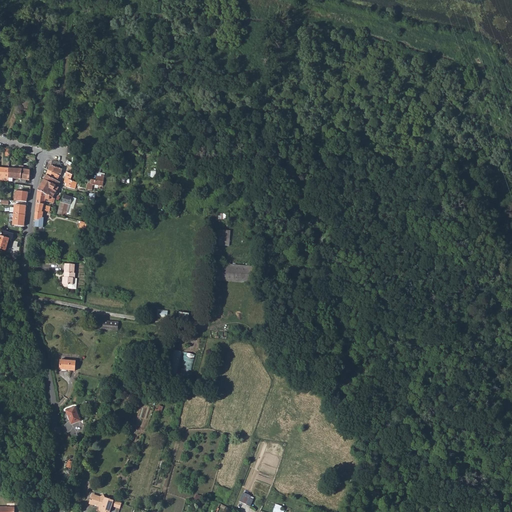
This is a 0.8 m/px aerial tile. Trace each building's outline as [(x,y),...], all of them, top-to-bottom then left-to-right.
[(53,160),(49,170),(58,175),(59,174),(62,175),(63,169),(61,162),(53,160)] [(24,166),(20,165),(20,169),(23,169),(21,179),(19,179),(19,181),(23,181),(23,182),(26,182),(27,180),(30,181),(31,170),(24,169),(24,166)] [(0,180),(9,181),(9,180),(9,177),(10,168),(0,167),(0,180)] [(12,178),(19,179),(21,179),(23,169),(20,169),(10,168),(9,177),(12,178)] [(49,170),(47,175),(60,182),(61,179),(59,178),(60,176),(58,175),(49,170)] [(93,185),(103,186),(105,176),(98,174),(97,178),(96,180),(89,179),(88,179),(88,191),(92,191),(93,185)] [(47,175),(45,179),(53,184),(54,183),(59,185),(60,182),(47,175)] [(75,189),(77,182),(69,180),(69,179),(65,178),(64,182),(67,183),(66,186),(75,189)] [(45,179),(38,191),(47,195),(53,184),(45,179)] [(53,198),(59,187),(53,184),(47,195),(53,198)] [(52,202),(53,198),(47,195),(38,191),(38,190),(37,203),(45,205),(46,198),(49,199),(49,201),(52,202)] [(28,192),(16,191),(15,200),(18,201),(22,201),(25,202),(26,198),(27,198),(28,192)] [(63,202),(59,202),(58,204),(60,205),(58,214),(65,215),(69,205),(71,205),(73,197),(65,196),(63,202)] [(46,211),(47,206),(45,205),(37,203),(35,220),(36,220),(36,226),(43,227),(44,217),(43,217),(43,213),(45,213),(46,211)] [(26,206),(15,205),(14,215),(26,216),(26,206)] [(26,216),(14,215),(13,226),(25,227),(26,216)] [(230,231),(220,231),(219,246),(230,246),(230,231)] [(10,239),(1,237),(2,234),(0,233),(0,248),(7,250),(10,239)] [(75,264),(66,263),(65,276),(63,276),(63,284),(64,284),(64,285),(65,286),(66,286),(67,286),(68,286),(68,285),(68,284),(68,289),(76,290),(77,277),(75,277),(76,272),(75,272),(75,264)] [(217,266),(216,281),(234,282),(236,266),(217,266)] [(255,267),(236,266),(234,282),(254,283),(255,267)] [(180,312),(179,319),(189,320),(189,313),(180,312)] [(118,323),(104,321),(103,329),(117,331),(118,323)] [(168,372),(177,374),(182,351),(173,349),(168,372)] [(180,374),(190,377),(196,355),(186,352),(180,374)] [(75,361),(60,360),(60,369),(75,371),(75,361)] [(75,406),(66,409),(71,423),(80,420),(75,406)] [(240,501),(247,505),(250,498),(251,496),(244,493),(240,501)] [(98,498),(92,496),(89,504),(94,506),(97,504),(98,507),(96,511),(109,511),(111,507),(113,501),(105,498),(104,495),(100,497),(98,498)] [(199,503),(202,497),(197,495),(196,497),(195,497),(193,501),(199,503)] [(111,507),(119,510),(122,504),(113,501),(111,507)]
